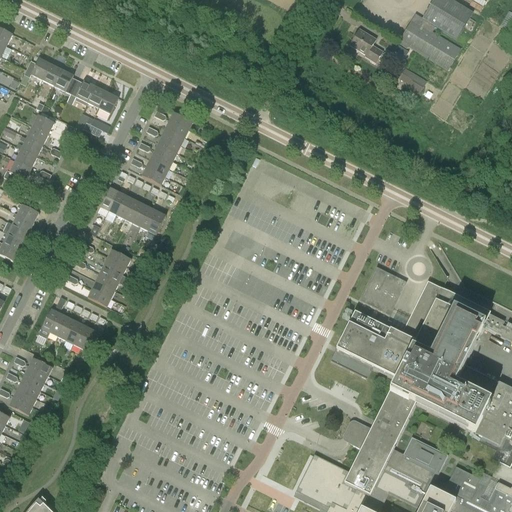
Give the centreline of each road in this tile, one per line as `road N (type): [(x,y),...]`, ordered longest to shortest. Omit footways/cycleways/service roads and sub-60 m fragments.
road 1 (residential): [(0,350),(73,195),(120,145),(152,72)]
road 2 (unclassified): [(438,213),(256,126)]
road 3 (unclassified): [(152,72),(3,0)]
road 4 (unclassified): [(256,126),(335,0)]
road 5 (unclassified): [(427,233),(458,287),(511,317)]
